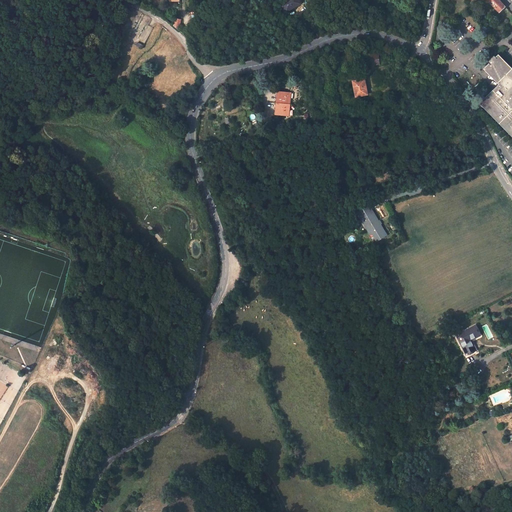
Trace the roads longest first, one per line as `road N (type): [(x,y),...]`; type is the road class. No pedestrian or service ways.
road 1 (tertiary): [(215,78),(193,112),(190,138),(224,249),(224,280),(200,334),(191,386),(173,420),(109,458),(77,511)]
road 2 (residential): [(419,49),(342,35),(215,78)]
road 3 (residential): [(511,191),(469,106),(419,49)]
road 4 (residential): [(63,374),(92,392),(48,511)]
